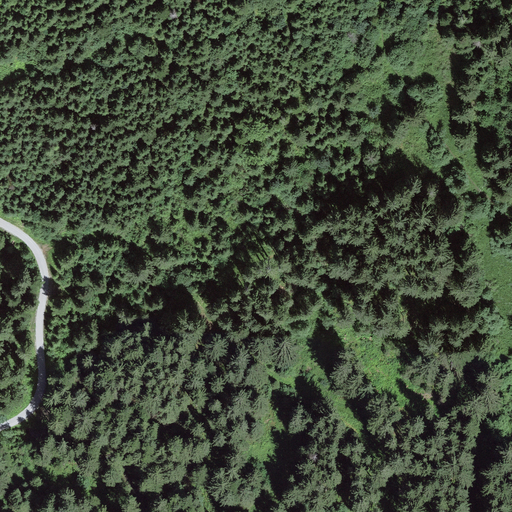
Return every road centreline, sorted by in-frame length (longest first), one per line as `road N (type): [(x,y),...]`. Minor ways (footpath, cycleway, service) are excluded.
road 1 (track): [(30,243),(98,231),(150,253),(190,286),(252,368),(388,433),(405,451),(410,479),(402,511)]
road 2 (track): [(382,0),(384,38),(408,94),(511,222)]
road 3 (track): [(0,426),(39,396),(42,272),(30,243),(0,222)]
